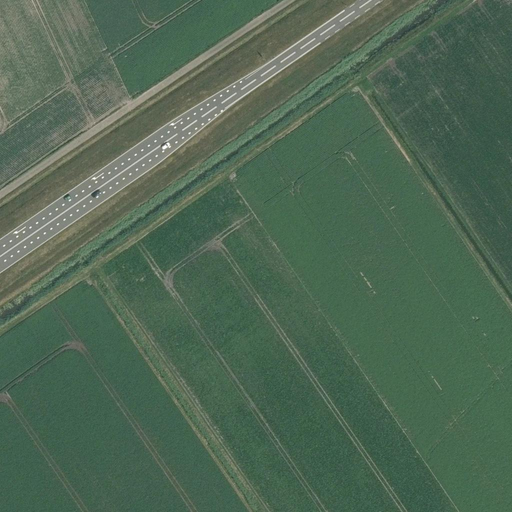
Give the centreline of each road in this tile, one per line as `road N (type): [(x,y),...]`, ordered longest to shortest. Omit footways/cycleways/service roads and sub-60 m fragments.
road 1 (primary): [(0,258),(372,0)]
road 2 (unclassified): [(0,196),(290,0)]
